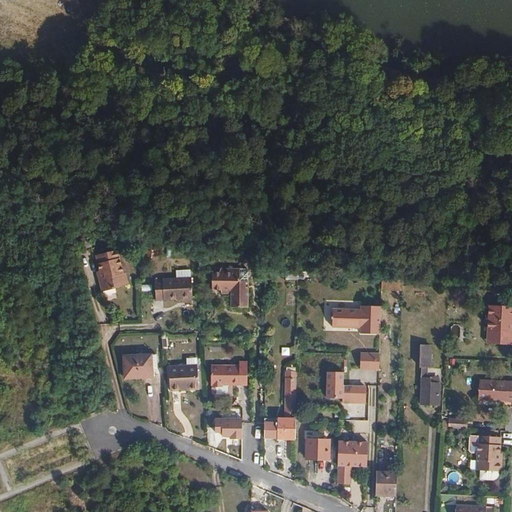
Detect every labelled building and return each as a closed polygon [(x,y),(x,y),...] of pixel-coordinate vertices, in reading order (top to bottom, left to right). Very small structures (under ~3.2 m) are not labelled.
[(374,178),(349,174),(347,183),(365,186),(365,189),(372,190),(374,178)] [(447,185),(426,182),(424,199),(425,199),(424,204),(443,207),(443,201),(445,201),(447,185)] [(91,246),(81,249),(83,255),(93,252),(91,246)] [(153,250),(145,248),(145,259),(151,260),(153,250)] [(95,255),(99,271),(101,279),(98,280),(101,291),(124,286),(121,274),(123,273),(117,250),(95,255)] [(239,272),(211,271),(211,286),(233,286),(233,306),(248,307),(248,281),(239,282),(239,272)] [(191,277),(153,279),(155,301),(192,299),(191,277)] [(401,290),(402,280),(381,279),(380,290),(401,290)] [(511,307),(487,306),(486,333),(493,333),(492,345),(511,345),(511,307)] [(360,307),(360,311),(332,310),(332,328),(360,329),(360,334),(379,335),(380,307),(360,307)] [(427,368),(428,346),(418,345),(417,367),(419,367),(419,378),(420,379),(418,405),(436,405),(437,385),(427,384),(427,378),(425,379),(425,368),(427,368)] [(361,369),(381,370),(382,352),(362,351),(361,369)] [(150,354),(123,355),(124,377),(150,376),(150,354)] [(186,358),(186,365),(186,368),(196,368),(196,358),(186,358)] [(238,364),(210,363),(210,384),(211,384),(211,386),(222,386),(222,384),(247,384),(247,360),(238,359),(238,364)] [(186,368),(186,365),(169,366),(170,390),(180,390),(179,387),(186,387),(186,390),(198,389),(196,368),(186,368)] [(511,402),(511,382),(478,381),(477,400),(511,402)] [(347,400),(365,400),(365,388),(347,388),(347,400)] [(378,388),(365,388),(365,400),(378,400),(378,388)] [(295,440),(295,392),(284,392),(284,419),(265,419),(265,439),(295,440)] [(215,416),(215,435),(245,436),(246,417),(215,416)] [(450,430),(463,431),(463,421),(450,421),(450,430)] [(470,454),(476,455),(477,437),(469,437),(468,452),(470,454)] [(498,461),(499,454),(500,438),(477,437),(476,455),(476,461),(479,462),(479,471),(479,479),(489,480),(491,480),(494,480),(497,478),(498,472),(501,472),(502,461),(498,461)] [(329,458),(330,440),(307,440),(307,457),(329,458)] [(367,442),(338,441),(337,470),(347,471),(347,466),(367,466),(367,442)] [(347,471),(337,470),(336,484),(347,484),(347,471)] [(396,500),(397,476),(376,476),(376,499),(396,500)]
